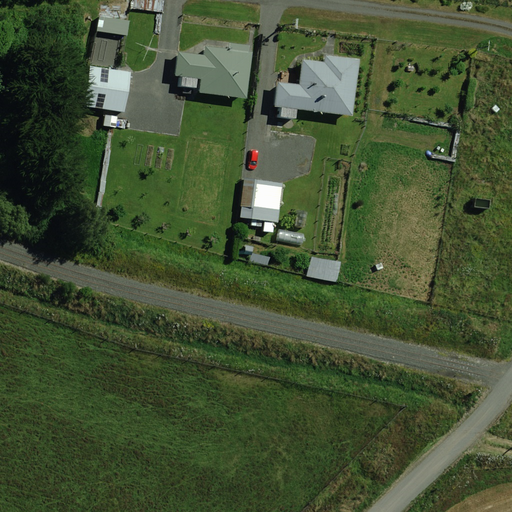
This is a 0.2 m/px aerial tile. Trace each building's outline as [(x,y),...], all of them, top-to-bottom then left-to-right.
[(95,13),(94,32),(124,34),(125,15),(95,13)] [(198,53),(173,52),(171,77),(178,78),(177,85),(195,87),(194,99),(241,103),(245,46),(198,43),(198,53)] [(293,120),(293,112),(352,113),(353,57),(319,56),(319,61),(294,60),(294,87),(272,87),(271,110),(276,110),(276,120),(293,120)] [(90,67),(83,109),(103,112),(101,126),(119,129),(128,73),(90,67)] [(281,182),(242,179),(239,220),(278,223),(281,182)]
